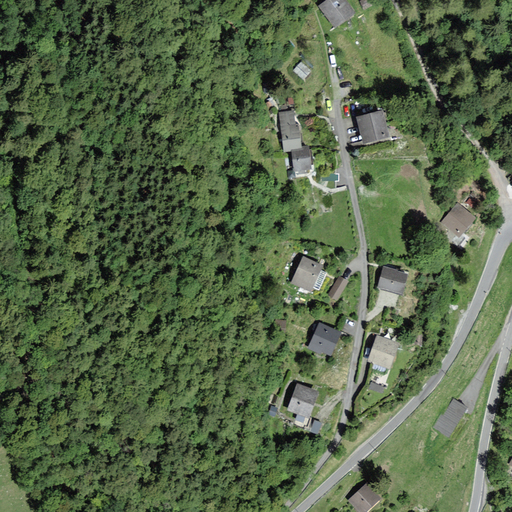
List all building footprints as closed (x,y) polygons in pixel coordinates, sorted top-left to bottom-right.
[(351,14),(341,0),(328,0),(319,6),(333,27),(351,14)] [(312,72),(302,62),(294,71),(304,81),(312,72)] [(279,113),(284,151),(291,150),(294,150),(299,149),(296,127),(293,128),(291,112),(279,113)] [(380,113),(357,119),(363,144),(387,137),(380,113)] [(309,169),(306,149),(299,149),(294,150),(291,150),(294,171),(309,169)] [(458,237),(473,219),(457,205),(442,222),(458,237)] [(321,267),(302,258),(291,283),(310,292),(312,287),(318,289),(322,279),(325,274),(319,271),(321,267)] [(396,271),(383,267),(377,288),(400,294),(405,275),(395,273),(396,271)] [(347,282),(339,277),(328,295),(336,299),(347,282)] [(338,333),(319,324),(307,348),(319,353),(319,352),(328,356),(338,333)] [(396,345),(376,337),(367,362),(374,364),(373,368),(383,372),(384,368),(387,369),(396,345)] [(383,390),(386,381),(375,377),(372,386),(383,390)] [(316,393),(296,386),(287,410),(306,417),(316,393)] [(465,408),(454,401),(445,416),(442,415),(435,427),(448,436),(465,408)] [(357,511),(363,511),(379,500),(366,485),(348,500),(357,511)]
